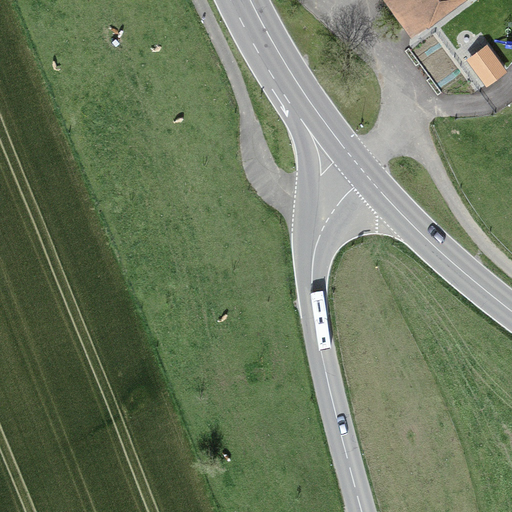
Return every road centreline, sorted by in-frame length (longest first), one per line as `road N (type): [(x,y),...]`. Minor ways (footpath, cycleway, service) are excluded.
road 1 (tertiary): [(362,511),(311,279),(323,226),(365,173)]
road 2 (primary): [(365,173),(300,89),(249,0)]
road 3 (primary): [(511,310),(365,173)]
road 4 (track): [(399,133),(427,156),(469,226),(511,269)]
